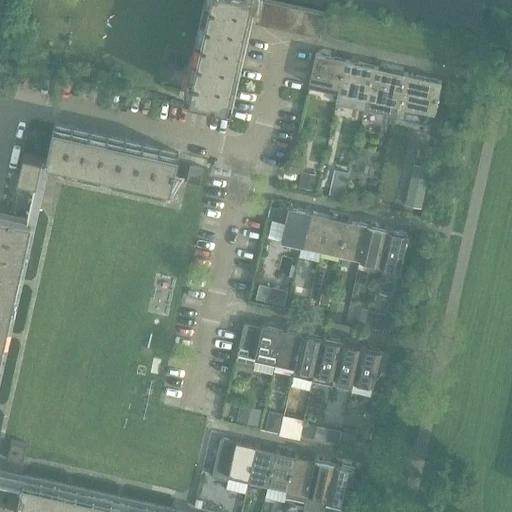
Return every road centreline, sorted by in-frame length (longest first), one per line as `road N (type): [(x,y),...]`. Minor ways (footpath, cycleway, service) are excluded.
road 1 (residential): [(189,409),(246,155)]
road 2 (residential): [(246,155),(10,98)]
road 3 (residential): [(246,155),(264,126),(284,35)]
